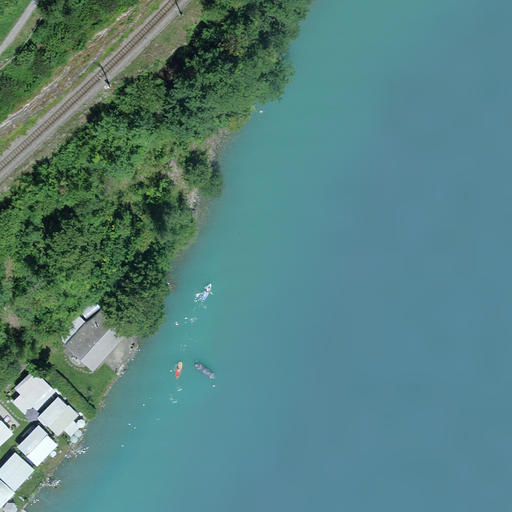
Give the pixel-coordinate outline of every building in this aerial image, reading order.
[(82,344),(76,350),(89,362),(113,336),(109,333),(117,325),(107,316),(102,322),(97,318),(85,327),(75,337),(82,344)] [(36,366),(16,386),(38,407),(57,387),(36,366)] [(39,415),(60,434),(81,412),(60,393),(39,415)] [(18,443),(38,464),(60,443),(40,422),(18,443)] [(0,508),(38,468),(17,448),(0,466),(0,508)]
